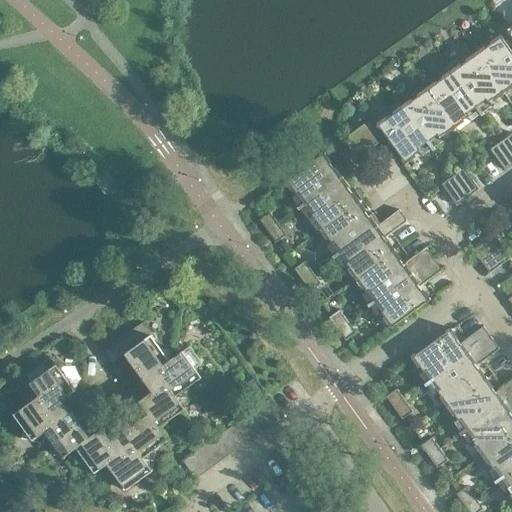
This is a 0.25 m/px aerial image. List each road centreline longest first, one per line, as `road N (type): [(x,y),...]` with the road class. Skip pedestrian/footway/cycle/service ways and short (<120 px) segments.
road 1 (residential): [(306,412),(476,288)]
road 2 (residential): [(378,511),(306,412)]
